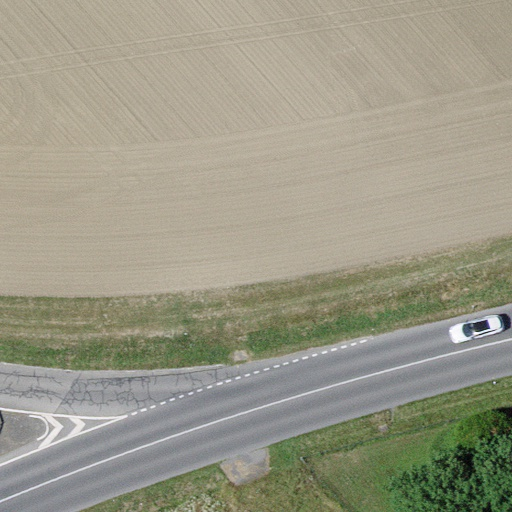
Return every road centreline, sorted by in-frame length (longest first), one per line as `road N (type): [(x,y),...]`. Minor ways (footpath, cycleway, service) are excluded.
road 1 (secondary): [(0,503),(262,407)]
road 2 (unclassified): [(262,407),(0,388)]
road 3 (secondary): [(262,407),(511,339)]
